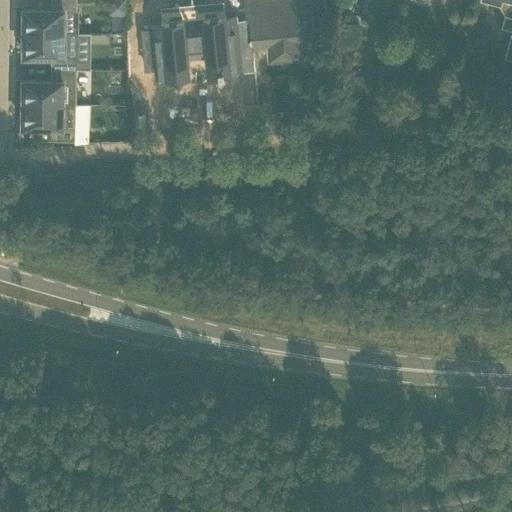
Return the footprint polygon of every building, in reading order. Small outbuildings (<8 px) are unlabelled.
[(77,9),(76,0),(51,0),(51,8),(24,8),(24,13),(22,13),(22,27),(24,27),(24,32),(76,32),(80,32),(80,9),(77,9)] [(245,0),(247,17),(250,17),(250,22),(253,49),(268,47),(269,60),(301,57),(300,44),(315,43),(315,41),(328,39),(324,0),(245,0)] [(511,0),(492,0),(500,2),(499,4),(504,13),(501,26),(511,28),(511,0)] [(204,23),(193,24),(196,55),(207,54),(208,68),(219,67),(219,73),(224,73),(224,71),(231,70),(231,72),(239,71),(238,70),(240,70),(239,58),(252,56),(253,68),(255,68),(253,49),(250,22),(236,23),(235,13),(225,15),(204,17),(204,23)] [(153,32),(141,33),(144,66),(156,65),(156,69),(157,77),(159,77),(159,79),(166,78),(166,76),(189,74),(187,56),(196,55),(193,24),(184,24),(183,19),(162,21),(152,22),(152,27),(153,32)] [(51,67),(76,68),(76,32),(24,32),(24,36),(22,36),(22,50),(24,50),(24,55),(51,55),(51,67)] [(21,84),(21,98),(23,98),(23,102),(76,104),(76,80),(76,69),(76,68),(51,67),(50,79),(23,79),(23,84),(21,84)] [(354,76),(351,91),(367,95),(370,79),(354,76)] [(395,90),(378,83),(371,98),(388,106),(395,90)] [(21,107),(20,121),(22,121),(22,126),(49,126),(49,139),(75,140),(75,127),(89,127),(89,104),(76,104),(23,102),(23,107),(21,107)]
